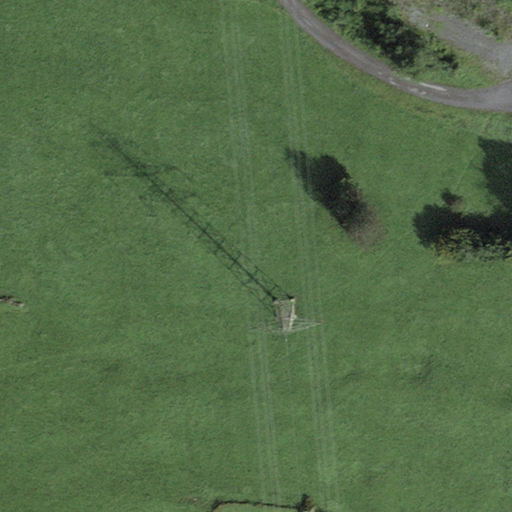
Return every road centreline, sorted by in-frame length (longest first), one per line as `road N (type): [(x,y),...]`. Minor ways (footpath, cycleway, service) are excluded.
road 1 (track): [(290,0),(351,56),(399,82),(459,97),(511,94)]
road 2 (track): [(511,80),(387,0)]
